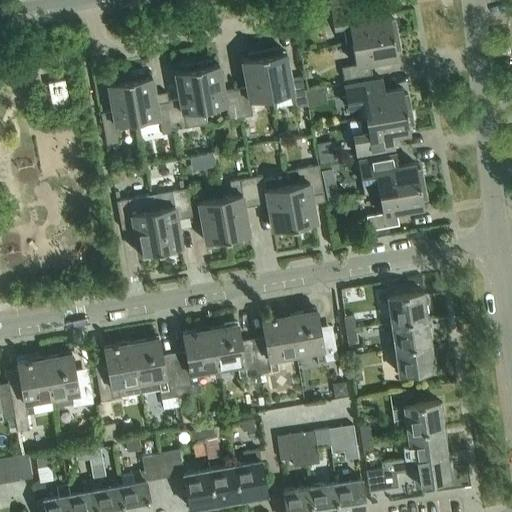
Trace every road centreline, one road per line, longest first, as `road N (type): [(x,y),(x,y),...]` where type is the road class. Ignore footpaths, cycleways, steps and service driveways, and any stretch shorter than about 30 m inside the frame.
road 1 (residential): [(496,247),(0,330)]
road 2 (residential): [(496,247),(473,0)]
road 3 (residential): [(88,0),(100,46),(115,55),(288,24)]
